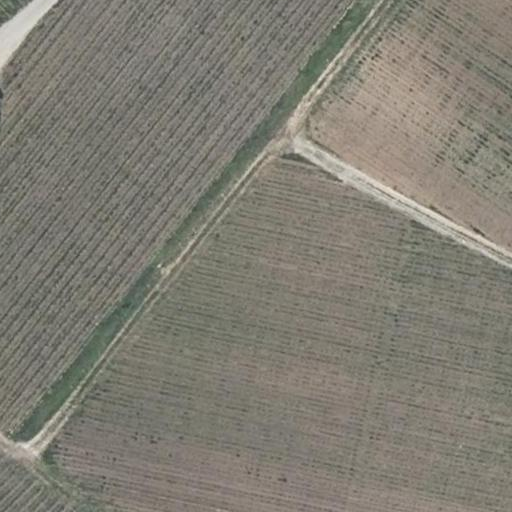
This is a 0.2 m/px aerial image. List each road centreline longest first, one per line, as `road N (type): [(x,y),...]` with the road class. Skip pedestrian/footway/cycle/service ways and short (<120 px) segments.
road 1 (track): [(385,0),(28,456)]
road 2 (track): [(280,133),(511,263)]
road 3 (track): [(97,511),(0,435)]
